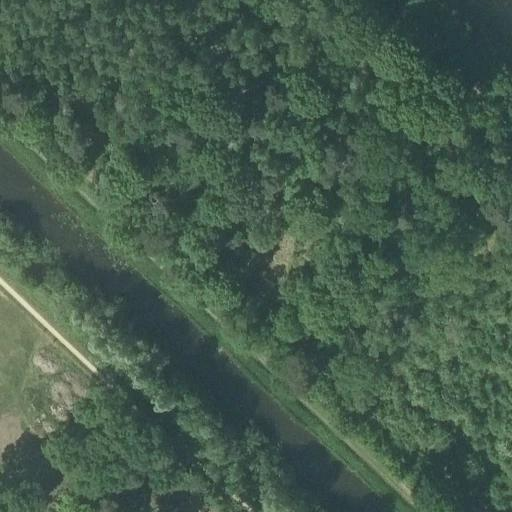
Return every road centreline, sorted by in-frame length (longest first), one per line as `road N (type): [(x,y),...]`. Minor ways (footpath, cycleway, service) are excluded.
road 1 (track): [(0,141),(402,511)]
road 2 (track): [(349,378),(511,207)]
road 3 (track): [(367,0),(511,158)]
